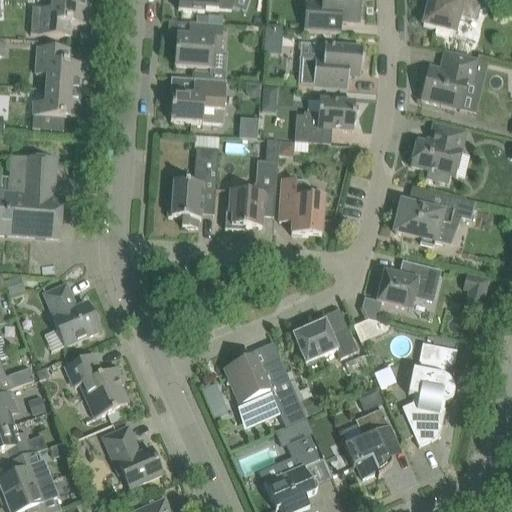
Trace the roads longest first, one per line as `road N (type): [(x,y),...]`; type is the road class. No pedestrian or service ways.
road 1 (residential): [(358,265),(385,151),(391,0)]
road 2 (unclassified): [(121,246),(137,0)]
road 3 (residential): [(358,265),(121,246)]
road 4 (residential): [(162,374),(347,292),(358,265)]
road 5 (tertiary): [(440,511),(483,474),(511,368)]
road 6 (unclassified): [(221,511),(162,374)]
road 7 (unclassified): [(162,374),(120,294),(121,246)]
